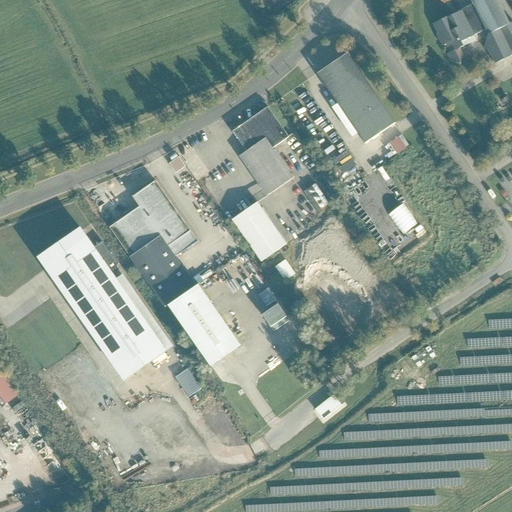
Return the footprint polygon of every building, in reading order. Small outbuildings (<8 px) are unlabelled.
[(509,25),(497,0),(472,0),(475,5),(486,30),(489,35),(503,28),(509,25)] [(486,30),(475,5),(464,10),(475,34),(486,30)] [(475,34),(464,10),(433,25),(444,49),(475,34)] [(511,23),(509,25),(503,28),(511,47),(511,23)] [(511,57),(511,47),(503,28),(489,35),(482,38),(495,65),(511,57)] [(348,52),(315,74),(364,147),(397,126),(348,52)] [(268,109),(232,133),(246,151),(239,156),(268,196),(294,178),(273,149),(290,138),(268,109)] [(353,155),(344,160),(350,170),(359,164),(353,155)] [(198,243),(156,180),(131,197),(138,207),(110,226),(166,307),(195,287),(175,259),(198,243)] [(319,212),(333,202),(319,182),(305,191),(319,212)] [(288,245),(258,202),(231,221),(261,264),(288,245)] [(174,351),(90,227),(47,257),(131,380),(174,351)] [(0,265),(22,256),(16,242),(0,248),(0,265)] [(295,275),(285,261),(276,268),(286,282),(295,275)] [(195,287),(166,307),(207,367),(236,347),(195,287)] [(278,304),(263,314),(271,327),(287,317),(278,304)] [(0,371),(0,398),(4,405),(17,396),(0,371)]
